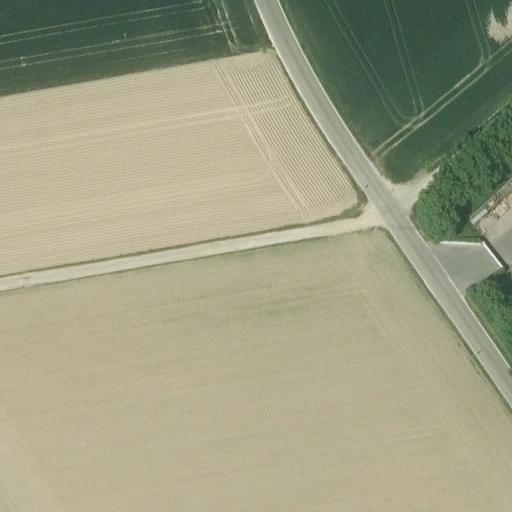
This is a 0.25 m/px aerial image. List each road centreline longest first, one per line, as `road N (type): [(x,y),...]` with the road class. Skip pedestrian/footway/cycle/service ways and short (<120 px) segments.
road 1 (track): [(511,106),(441,169),(371,216),(0,285)]
road 2 (tertiary): [(276,0),(315,91),(511,389)]
